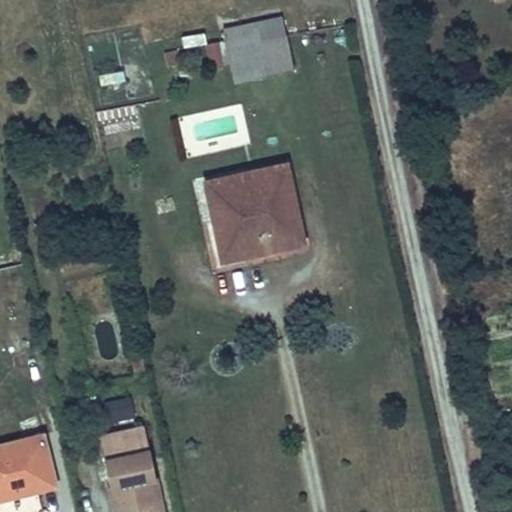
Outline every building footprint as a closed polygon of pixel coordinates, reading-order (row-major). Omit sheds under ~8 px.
[(267,75),(260,41),(286,35),(282,16),(224,28),(226,41),(231,62),(235,82),(267,75)] [(294,69),(286,35),(260,41),(267,75),(294,69)] [(231,62),(226,41),(219,42),(223,64),(231,62)] [(290,180),(286,164),(248,172),(251,188),(290,180)] [(303,242),(290,180),(251,188),(248,172),(205,181),(215,227),(230,224),(237,257),(303,242)] [(237,257),(230,224),(215,227),(221,260),(237,257)] [(92,265),(87,243),(58,249),(63,272),(92,265)] [(143,374),(142,358),(132,360),(134,375),(143,374)] [(111,422),(135,415),(130,395),(106,402),(111,422)] [(149,451),(144,427),(99,438),(104,460),(149,451)] [(53,477),(42,435),(0,445),(0,498),(37,490),(35,482),(53,477)] [(162,511),(149,451),(104,460),(114,511),(162,511)] [(54,486),(53,477),(35,482),(37,490),(54,486)] [(0,511),(12,511),(10,500),(0,502),(0,511)]
